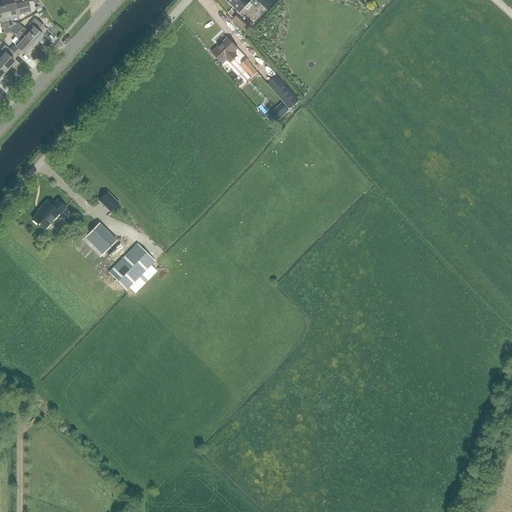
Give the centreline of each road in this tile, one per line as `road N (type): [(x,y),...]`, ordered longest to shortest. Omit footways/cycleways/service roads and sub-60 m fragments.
road 1 (residential): [(0,207),(187,0)]
road 2 (tertiary): [(0,128),(106,9)]
